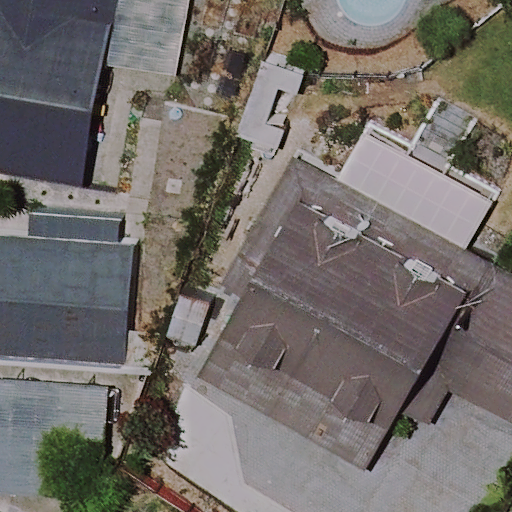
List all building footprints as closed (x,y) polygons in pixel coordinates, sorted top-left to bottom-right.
[(105,71),(170,84),(186,0),(0,0),(0,161),(84,178),(105,71)] [(368,465),(511,196),(454,165),(475,124),(436,103),(415,144),(369,120),(342,171),(305,151),(189,370),(368,465)] [(0,353),(125,364),(136,224),(0,212),(0,353)] [(511,274),(508,272),(443,384),(511,423),(511,274)] [(115,376),(0,370),(0,486),(110,491),(115,376)]
